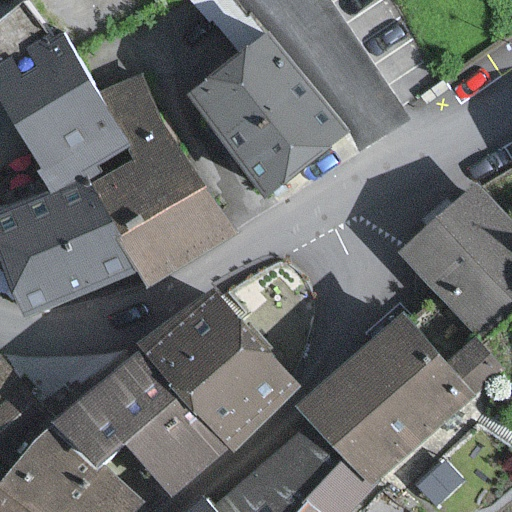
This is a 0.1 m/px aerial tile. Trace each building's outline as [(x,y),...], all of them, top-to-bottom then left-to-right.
[(352,133),(273,35),(190,101),(269,199),(352,133)] [(4,68),(60,178),(128,144),(104,98),(73,36),(55,45),(51,38),(40,43),(51,65),(29,76),(21,59),(4,68)] [(142,79),(104,98),(128,144),(135,160),(104,176),(145,257),(152,271),(227,233),(148,76),(142,79)] [(42,308),(145,257),(104,176),(1,227),(42,308)] [(511,309),(511,215),(480,181),(402,251),(481,337),(511,309)] [(304,392),(214,290),(145,351),(233,451),(235,453),(304,392)] [(408,315),(309,408),(310,408),(378,481),(499,367),(474,341),(452,362),(408,315)] [(178,500),(233,451),(145,351),(46,432),(102,475),(132,448),(178,500)] [(0,404),(17,389),(0,371),(0,404)] [(224,511),(302,511),(315,501),(325,511),(344,511),(378,481),(310,408),(213,499),(224,511)] [(125,511),(134,501),(102,475),(46,432),(5,485),(40,511),(125,511)] [(0,511),(40,511),(5,485),(0,491),(0,511)] [(224,511),(213,499),(209,496),(191,511),(224,511)] [(302,511),(325,511),(315,501),(302,511)]
